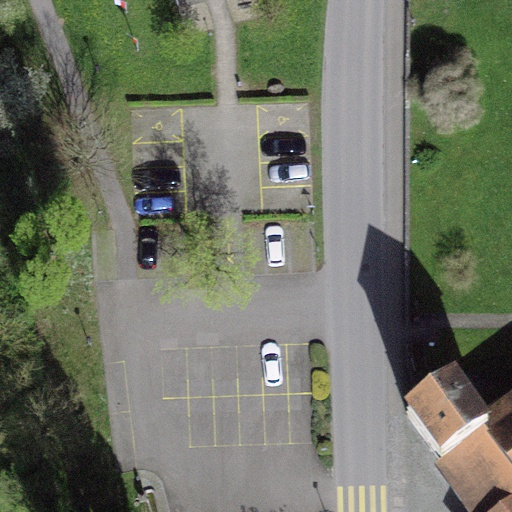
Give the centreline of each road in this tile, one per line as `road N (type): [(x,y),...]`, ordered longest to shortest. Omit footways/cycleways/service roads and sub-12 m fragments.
road 1 (residential): [(50,0),(86,105),(134,325),(352,327)]
road 2 (tertiary): [(352,327),(356,0)]
road 3 (tertiary): [(357,511),(352,327)]
